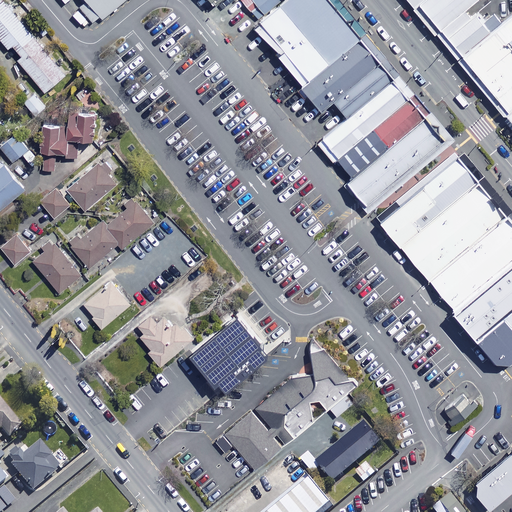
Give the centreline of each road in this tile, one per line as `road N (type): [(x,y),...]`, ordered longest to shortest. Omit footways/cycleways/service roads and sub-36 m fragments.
road 1 (tertiary): [(168,511),(0,305)]
road 2 (secondary): [(511,167),(373,0)]
